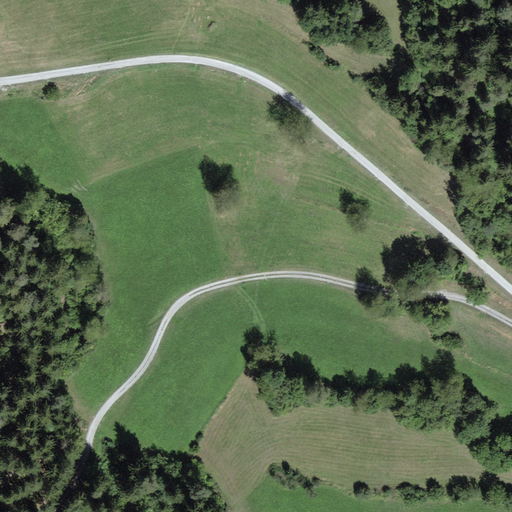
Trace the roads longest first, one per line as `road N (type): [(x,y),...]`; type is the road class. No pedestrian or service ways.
road 1 (track): [(50,511),(78,474),(101,413),(149,357),(171,312),(205,288),(260,275),(309,275),(447,295),(511,322)]
road 2 (track): [(0,83),(184,60),(258,78),(511,289)]
